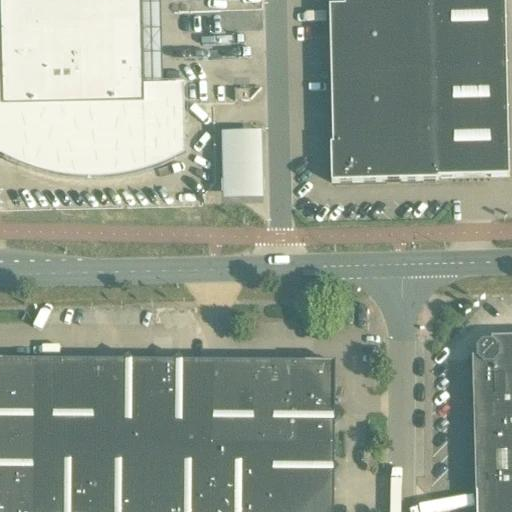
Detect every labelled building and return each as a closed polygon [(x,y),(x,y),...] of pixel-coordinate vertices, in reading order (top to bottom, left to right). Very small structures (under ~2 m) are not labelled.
[(0,36),(0,91),(2,92),(2,97),(0,99),(0,120),(2,123),(3,160),(12,164),(20,168),(28,171),(36,173),(44,175),(53,177),(61,179),(69,180),(78,181),(86,181),(95,181),(103,181),(112,180),(120,179),(128,177),(137,175),(145,173),(153,170),(161,167),(169,164),(177,160),(185,155),(183,86),(166,87),(164,0),(149,0),(152,87),(143,87),(141,0),(0,0),(0,18),(0,36)] [(344,0),(344,8),(329,8),(332,146),(330,146),(331,185),(438,182),(438,180),(509,178),(504,0),(344,0)] [(248,91),(234,91),(234,103),(248,103),(248,91)] [(234,135),(221,136),(221,199),(234,199),(262,199),(262,136),(234,135)] [(476,359),(472,359),(475,511),(511,511),(511,339),(491,340),(491,343),(482,343),(476,350),(476,359)] [(0,362),(0,511),(333,511),(334,365),(0,362)]
